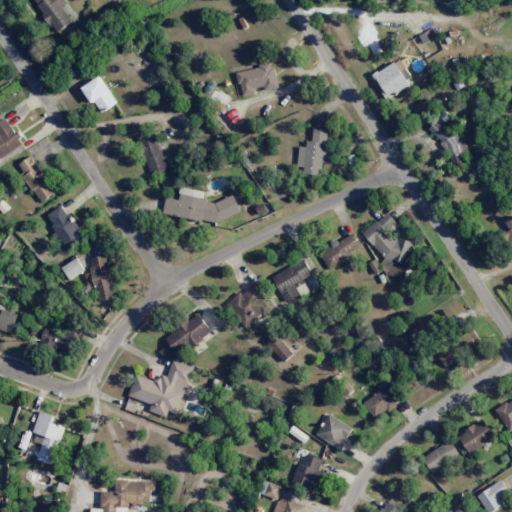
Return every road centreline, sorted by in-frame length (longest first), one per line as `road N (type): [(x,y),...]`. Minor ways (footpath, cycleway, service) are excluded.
road 1 (residential): [(288,0),(511,341)]
road 2 (residential): [(79,389),(164,277),(399,169)]
road 3 (residential): [(164,277),(0,30)]
road 4 (residential): [(346,511),(375,461),(405,431),(511,362)]
